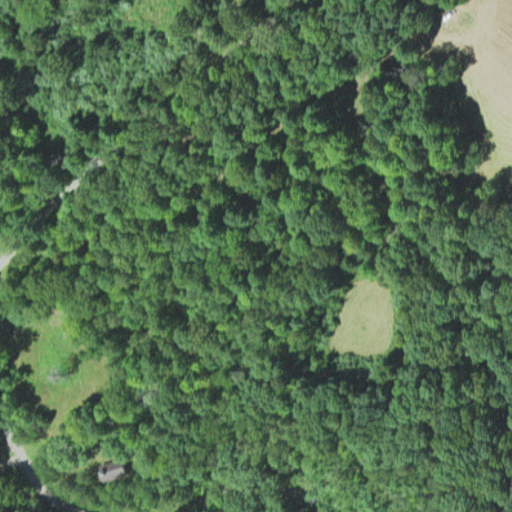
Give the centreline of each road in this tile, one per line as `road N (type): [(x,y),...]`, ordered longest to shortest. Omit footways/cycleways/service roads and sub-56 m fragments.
road 1 (residential): [(5,426),(0,420),(66,192),(298,0)]
road 2 (track): [(0,262),(69,251),(142,219),(431,29)]
road 3 (residential): [(325,511),(304,495),(250,484),(172,511),(44,493),(5,426)]
road 4 (track): [(319,104),(358,117),(381,158),(392,207),(375,269)]
